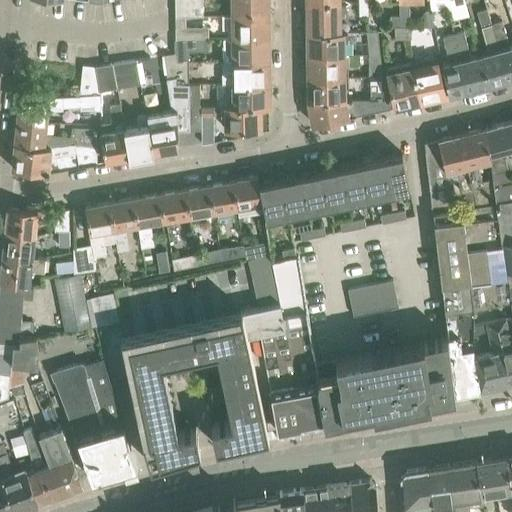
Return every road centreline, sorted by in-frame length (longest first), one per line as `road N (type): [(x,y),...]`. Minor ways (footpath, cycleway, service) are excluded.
road 1 (residential): [(289,145),(47,190),(0,185)]
road 2 (tertiary): [(103,511),(238,467),(385,445)]
road 3 (residential): [(511,96),(289,145)]
road 4 (residential): [(287,0),(289,145)]
road 5 (tertiary): [(385,445),(511,425)]
